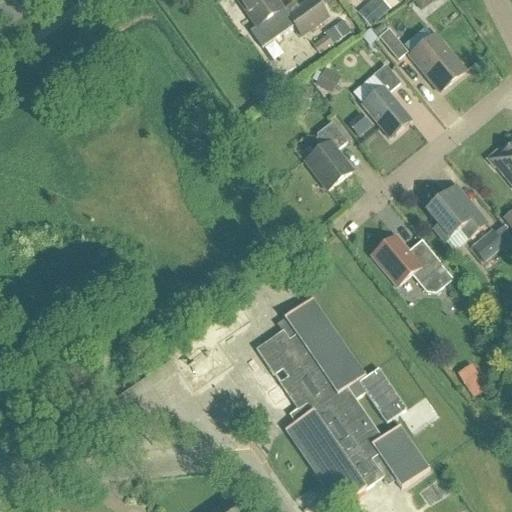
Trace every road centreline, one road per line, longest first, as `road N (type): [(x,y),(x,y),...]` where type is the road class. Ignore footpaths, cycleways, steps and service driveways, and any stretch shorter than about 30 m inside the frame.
road 1 (residential): [(279,511),(236,465),(0,485)]
road 2 (residential): [(356,219),(511,87)]
